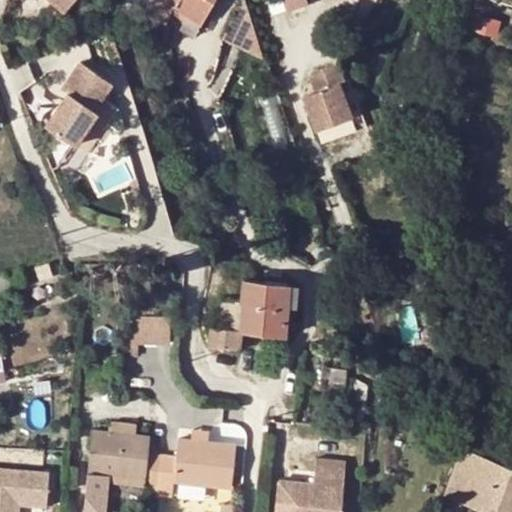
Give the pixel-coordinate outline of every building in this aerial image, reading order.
[(168,0),(175,4),(175,8),(189,17),(183,28),(194,34),(200,22),(212,0),(168,0)] [(245,0),(239,0),(223,38),(260,55),(251,21),(245,0)] [(283,0),(287,10),(307,3),(306,0),(283,0)] [(143,15),(156,22),(164,7),(151,1),(143,15)] [(111,78),(80,58),(63,87),(67,90),(46,124),(76,141),(98,108),(93,106),(111,78)] [(318,89),(306,94),(319,128),(354,115),(342,82),(346,80),(340,63),(312,74),(318,89)] [(0,290),(14,286),(9,270),(0,272),(0,290)] [(261,331),(266,332),(285,333),(289,281),(261,279),(243,277),(241,301),(242,301),(263,303),(261,331)] [(240,328),(242,301),(241,301),(221,298),(218,324),(211,324),(209,343),(239,346),(240,332),(240,330),(240,328)] [(252,330),(261,331),(263,303),(242,301),(240,328),(240,330),(252,330)] [(398,311),(406,343),(422,339),(414,307),(398,311)] [(134,315),(134,344),(172,343),(171,314),(134,315)] [(331,366),(330,380),(344,382),(345,367),(331,366)] [(110,431),(135,434),(136,423),(111,421),(110,431)] [(149,435),(135,434),(110,431),(109,431),(92,430),(88,471),(83,511),(104,511),(107,482),(108,473),(145,477),(144,486),(144,493),(159,495),(162,453),(148,452),(149,435)] [(193,430),(193,440),(206,441),(207,431),(193,430)] [(235,444),(206,441),(193,440),(178,438),(176,455),(162,453),(159,495),(172,496),(173,489),(174,480),(215,484),(230,486),(235,444)] [(469,494),(511,510),(511,465),(464,447),(450,483),(446,494),(466,501),(469,494)] [(339,511),(344,457),(316,455),(314,472),(322,473),(321,480),(312,478),(277,475),(274,511),(339,511)] [(51,473),(0,469),(0,511),(15,511),(21,504),(49,506),(51,473)] [(145,477),(108,473),(107,482),(144,486),(145,477)] [(174,480),(173,489),(214,493),(215,484),(174,480)] [(511,511),(511,510),(469,494),(466,501),(496,511),(511,511)]
